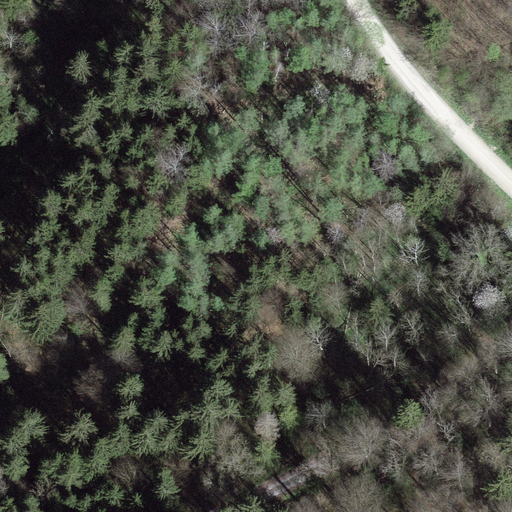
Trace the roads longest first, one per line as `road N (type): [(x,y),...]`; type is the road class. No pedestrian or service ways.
road 1 (track): [(229,511),(511,345)]
road 2 (track): [(511,182),(474,152),(348,0)]
